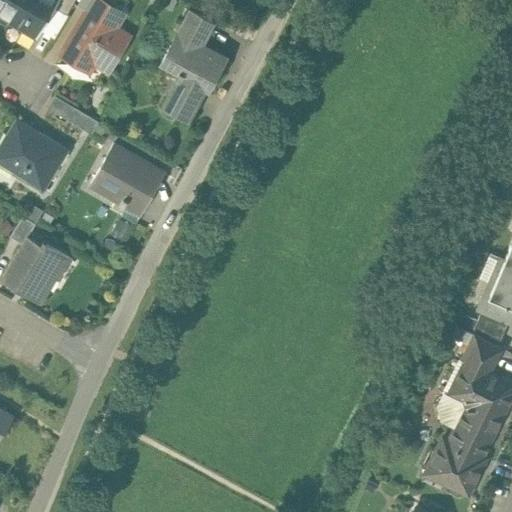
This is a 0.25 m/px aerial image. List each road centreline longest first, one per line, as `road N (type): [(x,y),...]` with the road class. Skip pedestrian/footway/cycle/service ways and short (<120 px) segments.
road 1 (residential): [(101,363),(293,0)]
road 2 (residential): [(40,511),(101,363)]
